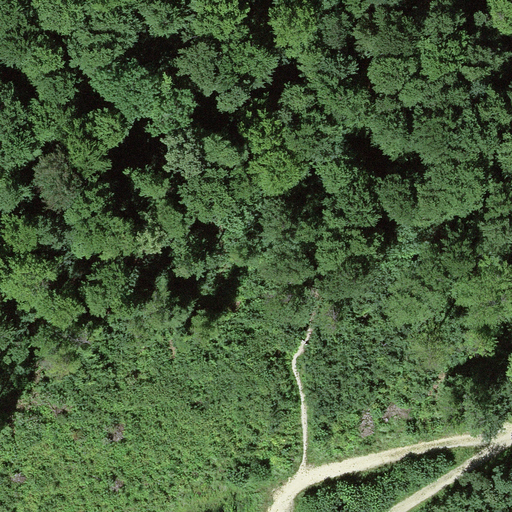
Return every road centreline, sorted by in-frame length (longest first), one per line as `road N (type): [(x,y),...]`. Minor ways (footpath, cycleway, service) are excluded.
road 1 (track): [(511,430),(308,477)]
road 2 (track): [(511,438),(390,511)]
